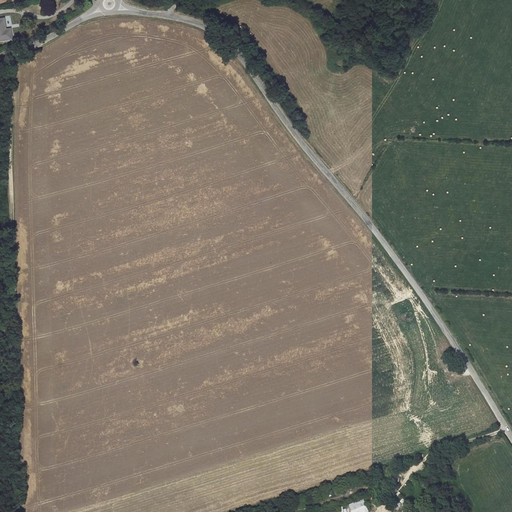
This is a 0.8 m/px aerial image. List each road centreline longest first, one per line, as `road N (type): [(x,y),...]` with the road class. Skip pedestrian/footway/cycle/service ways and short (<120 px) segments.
road 1 (unclassified): [(511,438),(384,241),(238,51),(193,21),(108,3)]
road 2 (track): [(20,511),(7,56)]
road 3 (unclassified): [(108,3),(0,58)]
